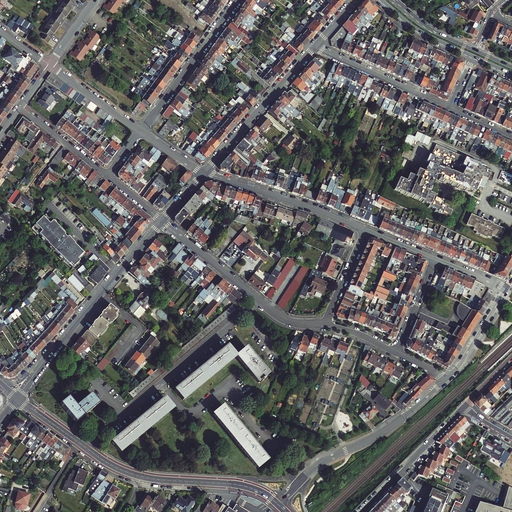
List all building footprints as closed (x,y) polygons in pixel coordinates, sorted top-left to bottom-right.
[(61,0),(57,6),(68,14),(70,10),(70,9),(71,8),(72,9),(75,6),(72,4),(66,0),(61,0)] [(111,0),(109,4),(107,2),(104,5),(116,13),(124,0),(125,0),(127,1),(127,0),(111,0)] [(220,12),(211,5),(208,3),(204,0),(202,0),(201,1),(206,5),(204,8),(216,17),(219,13),(220,12)] [(213,3),(211,5),(220,12),(224,7),(214,0),(209,0),(213,3)] [(249,0),(247,0),(244,4),(252,9),(256,4),(255,4),(249,0)] [(308,0),(302,0),(297,6),(301,9),(308,0)] [(331,16),(335,12),(322,1),(321,0),(320,0),(320,1),(322,2),(321,3),(322,5),(320,7),(331,16)] [(335,12),(339,7),(331,0),(327,0),(326,0),(322,0),(322,1),(335,12)] [(376,8),(368,0),(364,0),(359,7),(369,16),(376,8)] [(476,0),(467,0),(464,3),(470,9),(478,3),(476,1),(477,0),(476,0)] [(482,6),(486,12),(488,9),(487,7),(492,3),(489,0),(481,0),(485,4),(482,6)] [(197,20),(201,24),(204,25),(205,23),(210,26),(212,22),(194,8),(187,3),(185,5),(195,12),(194,13),(199,17),(197,20)] [(198,3),(194,8),(212,22),(216,17),(204,8),(199,4),(198,3)] [(312,7),(317,11),(318,13),(317,14),(322,18),(323,17),(327,20),(331,16),(320,7),(316,3),(312,7)] [(244,4),(241,9),(248,14),(253,18),(255,15),(251,11),(252,9),(244,4)] [(64,18),(68,14),(57,6),(51,15),(62,23),(64,20),(63,19),(64,17),(64,18)] [(258,6),(257,8),(259,10),(270,19),(272,16),(258,6)] [(355,11),(363,18),(365,16),(369,20),(370,21),(373,19),(369,16),(359,7),(355,11)] [(241,9),(237,14),(255,27),(257,25),(254,23),(255,22),(252,20),(247,16),(248,14),(241,9)] [(450,18),(447,25),(452,27),(457,16),(443,9),(442,13),(441,14),(450,18)] [(363,18),(355,11),(351,16),(358,22),(361,25),(363,27),(365,25),(362,24),(364,21),(367,23),(368,22),(363,18)] [(457,15),(458,15),(474,23),(476,25),(481,16),(473,13),(469,19),(458,12),(457,15)] [(302,49),(308,42),(301,36),(300,35),(297,38),(289,32),(290,30),(288,28),(290,26),(282,19),(275,13),(272,16),(270,19),(269,19),(288,36),(291,39),(302,49)] [(237,14),(234,18),(242,25),(243,26),(245,24),(248,27),(249,26),(250,27),(253,29),(255,27),(237,14)] [(45,23),(55,31),(58,27),(57,27),(58,25),(60,26),(62,23),(51,15),(45,23)] [(311,18),(314,21),(321,27),(325,23),(321,19),(318,17),(317,19),(313,15),(312,16),(311,18)] [(360,27),(357,24),(358,22),(351,16),(347,21),(357,30),(359,31),(360,30),(358,29),(360,27)] [(26,34),(32,26),(30,24),(19,17),(16,22),(23,27),(21,30),(26,34)] [(234,18),(230,23),(242,33),(246,36),(248,33),(245,31),(241,27),(242,25),(234,18)] [(305,20),(304,21),(313,29),(314,28),(318,31),(319,29),(321,27),(314,21),(312,23),(309,20),(307,18),(306,19),(305,18),(304,18),(303,20),(304,19),(305,20)] [(313,29),(304,21),(305,20),(304,19),(303,20),(301,22),(304,25),(302,27),(303,27),(313,37),(318,31),(314,28),(313,29)] [(2,23),(11,30),(15,24),(12,21),(10,25),(4,20),(2,23)] [(347,35),(350,36),(357,30),(347,21),(341,27),(347,33),(347,35)] [(53,34),(55,31),(45,23),(39,32),(43,35),(50,40),(52,37),(51,36),(52,34),(53,34)] [(182,28),(186,31),(199,41),(203,35),(197,30),(196,32),(190,27),(189,28),(182,23),(180,26),(182,28)] [(242,33),(230,23),(226,29),(238,38),(242,33)] [(463,32),(466,34),(475,38),(480,27),(476,25),(474,23),(471,29),(465,27),(463,32)] [(496,36),(497,34),(499,30),(501,31),(503,26),(496,23),(494,24),(489,35),(493,37),(494,36),(496,37),(496,36)] [(501,42),(503,37),(507,28),(503,26),(501,31),(499,35),(498,37),(497,40),(501,42)] [(313,37),(303,27),(301,29),(304,31),(303,33),(304,33),(301,36),(308,42),(313,37)] [(344,36),(347,33),(341,27),(338,30),(344,36)] [(81,61),(85,55),(90,48),(92,49),(102,36),(91,28),(89,32),(91,33),(86,40),(84,39),(82,42),(80,40),(77,44),(79,45),(74,52),(72,50),(70,54),(81,61)] [(511,30),(507,28),(503,37),(508,39),(511,30)] [(226,29),(222,34),(234,43),(237,45),(239,42),(241,40),(238,38),(226,29)] [(178,33),(179,34),(195,45),(199,41),(186,31),(185,33),(180,30),(178,33)] [(344,36),(338,30),(336,33),(342,39),(344,36)] [(336,33),(333,36),(336,40),(335,41),(338,43),(342,39),(336,33)] [(179,41),(180,42),(191,50),(195,45),(179,34),(177,36),(182,39),(180,41),(180,40),(179,41)] [(222,34),(218,39),(229,47),(230,48),(232,45),(234,43),(222,34)] [(47,44),(50,40),(43,35),(40,39),(47,44)] [(487,40),(495,43),(497,40),(498,37),(496,36),(496,37),(494,36),(493,37),(489,35),(487,40)] [(345,53),(351,56),(355,46),(357,41),(358,40),(355,38),(353,44),(350,43),(349,44),(345,53)] [(188,56),(176,48),(172,44),(165,39),(163,42),(169,47),(168,49),(184,61),(188,56)] [(229,47),(218,39),(215,44),(224,51),(225,52),(226,53),(230,48),(229,47)] [(302,49),(291,39),(289,41),(286,39),(284,41),(285,42),(289,45),(285,50),(294,58),(302,49)] [(339,50),(345,53),(349,44),(348,44),(349,41),(347,40),(345,39),(342,45),(339,50)] [(413,51),(417,41),(413,39),(411,44),(409,49),(413,51)] [(416,57),(417,53),(422,43),(417,41),(413,51),(412,54),(415,56),(413,59),(414,60),(416,57)] [(180,42),(176,48),(188,56),(191,50),(180,42)] [(370,44),(368,47),(362,61),(368,63),(373,51),(370,49),(372,45),(372,44),(372,43),(371,42),(370,44)] [(234,43),(232,45),(241,51),(243,49),(242,49),(237,45),(234,43)] [(355,46),(351,56),(356,58),(360,49),(363,45),(363,44),(361,43),(361,44),(359,43),(357,47),(355,46)] [(422,55),(426,46),(422,43),(417,53),(422,55)] [(215,44),(211,49),(220,56),(224,51),(215,44)] [(362,50),(360,49),(356,58),(362,61),(368,47),(365,46),(362,50)] [(431,48),(426,46),(422,55),(427,57),(431,48)] [(431,59),(436,50),(431,48),(427,57),(431,59)] [(168,49),(164,54),(180,66),(184,61),(168,49)] [(211,49),(207,54),(218,62),(219,63),(220,60),(221,61),(222,61),(228,66),(230,64),(222,58),(220,56),(211,49)] [(277,51),(278,52),(290,63),(294,58),(285,50),(282,52),(279,49),(277,51)] [(374,49),(373,51),(368,63),(373,66),(377,57),(375,56),(377,52),(376,51),(376,50),(374,49)] [(24,70),(31,60),(27,56),(25,59),(22,57),(20,58),(18,57),(15,51),(13,50),(11,50),(9,54),(9,56),(6,60),(17,68),(18,66),(20,67),(17,70),(21,72),(23,69),(24,70)] [(434,65),(440,52),(436,50),(431,59),(430,61),(430,63),(434,65)] [(240,52),(238,55),(244,60),(247,58),(240,52)] [(280,59),(278,61),(286,68),(288,65),(290,63),(278,52),(276,55),(280,59)] [(380,52),(377,57),(373,66),(379,69),(385,55),(380,52)] [(439,67),(445,54),(440,52),(434,65),(439,67)] [(164,54),(161,59),(176,71),(178,68),(180,66),(164,54)] [(205,57),(204,59),(214,67),(218,62),(207,54),(205,57)] [(386,54),(385,55),(379,69),(385,71),(389,62),(386,61),(389,55),(386,54)] [(444,69),(445,66),(445,65),(447,61),(450,56),(445,54),(439,67),(444,69)] [(391,74),(396,61),(393,59),(395,56),(392,55),(392,56),(389,62),(385,71),(387,72),(391,74)] [(448,62),(452,63),(462,68),(463,64),(463,62),(450,56),(447,61),(448,62)] [(247,86),(250,89),(260,97),(269,86),(258,76),(236,57),(231,63),(235,67),(236,65),(250,78),(251,76),(254,79),(247,86)] [(268,60),(271,63),(282,72),(286,68),(278,61),(277,59),(274,62),(269,57),(267,59),(268,60)] [(161,59),(157,64),(173,76),(176,71),(161,59)] [(204,59),(200,64),(207,70),(213,74),(214,73),(212,72),(214,69),(216,70),(216,69),(214,67),(204,59)] [(313,59),(305,69),(316,79),(319,76),(315,72),(321,66),(313,59)] [(397,59),(396,61),(391,74),(396,76),(403,62),(397,59)] [(21,72),(19,74),(27,80),(36,67),(34,66),(36,63),(31,60),(24,70),(23,69),(21,72)] [(407,63),(403,62),(396,76),(402,79),(408,65),(409,63),(408,62),(407,63)] [(268,72),(266,75),(274,82),(278,77),(268,68),(267,67),(262,63),(260,65),(264,68),(263,69),(268,72)] [(270,66),(268,68),(278,77),(282,72),(271,63),(269,64),(269,65),(270,66)] [(462,68),(452,63),(450,68),(460,72),(462,68)] [(156,64),(153,69),(169,81),(173,76),(157,64),(156,64)] [(200,64),(192,74),(201,80),(205,83),(208,79),(203,76),(207,70),(200,64)] [(328,81),(330,82),(337,66),(333,64),(324,85),(326,87),(327,86),(326,86),(328,81)] [(402,79),(408,82),(412,74),(412,73),(414,69),(415,66),(413,65),(412,67),(413,67),(412,70),(409,68),(410,66),(408,65),(402,79)] [(337,66),(330,82),(336,85),(343,69),(337,66)] [(446,71),(448,72),(458,77),(460,72),(450,68),(445,66),(444,69),(443,70),(445,71),(446,71)] [(261,74),(258,76),(269,86),(274,82),(266,75),(261,71),(258,68),(257,70),(261,74)] [(153,69),(149,74),(165,86),(169,81),(153,69)] [(305,69),(301,73),(311,83),(314,79),(316,80),(317,79),(316,79),(305,69)] [(343,69),(336,85),(335,87),(337,88),(338,87),(339,88),(341,83),(343,84),(349,71),(343,69)] [(426,79),(429,72),(426,70),(425,72),(423,78),(419,86),(419,87),(424,89),(428,80),(426,79)] [(349,71),(343,84),(341,88),(347,90),(354,74),(349,71)] [(487,85),(491,75),(482,71),(474,89),(478,91),(483,93),(486,88),(487,85)] [(446,77),(456,81),(458,77),(448,72),(446,77)] [(16,78),(19,80),(27,86),(30,82),(27,80),(19,74),(18,73),(15,77),(16,78)] [(46,80),(49,83),(54,76),(51,73),(46,80)] [(301,73),(297,78),(304,84),(305,82),(311,87),(313,84),(311,83),(301,73)] [(149,74),(145,79),(161,91),(165,86),(149,74)] [(192,74),(186,83),(194,89),(201,80),(192,74)] [(354,74),(347,90),(346,92),(352,94),(354,90),(355,88),(356,85),(360,76),(354,74)] [(408,82),(414,84),(417,76),(412,74),(408,82)] [(496,78),(491,75),(487,85),(492,87),(496,78)] [(54,76),(49,83),(53,85),(58,78),(54,76)] [(355,104),(358,97),(366,79),(360,76),(356,85),(358,86),(357,90),(358,90),(357,92),(357,91),(352,102),(355,104)] [(434,83),(437,79),(436,78),(436,77),(435,77),(434,78),(432,77),(430,81),(428,80),(424,89),(429,91),(433,85),(434,83)] [(446,77),(444,82),(454,86),(456,81),(446,77)] [(304,84),(297,78),(291,84),(300,92),(306,86),(304,84)] [(496,89),(501,80),(496,78),(492,87),(490,91),(491,92),(492,91),(495,92),(496,89)] [(141,84),(142,85),(158,96),(161,91),(145,79),(141,84)] [(366,79),(358,97),(360,98),(361,97),(361,98),(363,94),(363,93),(366,94),(371,81),(366,79)] [(19,80),(16,84),(24,91),(27,86),(19,80)] [(60,80),(55,87),(59,90),(64,83),(60,80)] [(505,82),(501,80),(496,89),(501,91),(505,82)] [(371,91),(373,93),(377,84),(371,81),(366,94),(364,99),(367,100),(371,91)] [(13,82),(10,86),(22,94),(23,92),(24,91),(16,84),(13,82)] [(444,82),(442,87),(451,91),(454,86),(444,82)] [(510,84),(505,82),(501,91),(499,96),(503,98),(504,96),(510,84)] [(64,83),(59,90),(62,92),(67,85),(64,83)] [(22,94),(10,86),(7,84),(4,88),(18,99),(22,94)] [(376,93),(379,95),(383,87),(377,84),(373,93),(371,97),(373,98),(374,96),(376,93)] [(67,85),(62,92),(65,94),(70,88),(67,85)] [(141,92),(154,101),(158,96),(142,85),(139,90),(141,92)] [(435,92),(436,91),(435,90),(437,87),(435,86),(433,85),(429,91),(428,93),(437,97),(439,94),(435,92)] [(383,87),(379,95),(378,97),(376,101),(379,103),(381,98),(384,99),(389,89),(383,87)] [(451,91),(442,87),(440,92),(449,96),(451,91)] [(4,88),(0,93),(15,103),(18,99),(4,88)] [(70,88),(65,94),(68,96),(73,90),(70,88)] [(183,88),(180,92),(191,100),(194,96),(183,88)] [(38,102),(47,109),(49,106),(52,108),(57,101),(50,96),(53,93),(47,89),(45,92),(46,93),(40,100),(38,102)] [(245,93),(246,94),(255,102),(260,97),(250,89),(247,92),(246,91),(245,93)] [(389,89),(384,99),(382,103),(386,105),(384,109),(386,110),(390,101),(394,92),(389,89)] [(68,96),(71,99),(76,92),(73,90),(68,96)] [(280,97),(289,104),(295,98),(297,95),(291,90),(286,95),(284,93),(280,97)] [(449,96),(440,92),(439,92),(436,91),(435,92),(439,94),(437,97),(445,101),(448,100),(449,96)] [(478,91),(476,94),(480,96),(478,100),(476,99),(473,106),(471,105),(468,111),(476,114),(478,109),(479,106),(481,101),(483,97),(485,94),(483,93),(478,91)] [(76,92),(71,99),(75,101),(80,94),(76,92)] [(138,97),(143,100),(151,106),(154,101),(141,92),(138,97)] [(180,92),(177,95),(189,104),(191,100),(180,92)] [(394,92),(390,101),(396,103),(400,94),(394,92)] [(0,93),(0,98),(12,108),(15,103),(0,93)] [(80,94),(75,101),(80,105),(81,103),(85,98),(80,94)] [(241,97),(244,101),(251,107),(254,104),(255,102),(246,94),(244,96),(243,95),(242,95),(241,97)] [(400,94),(396,103),(395,106),(398,107),(395,114),(398,115),(399,113),(403,104),(406,97),(400,94)] [(485,94),(483,97),(489,100),(487,103),(481,101),(479,106),(482,107),(481,110),(478,109),(476,114),(483,117),(489,105),(491,100),(492,97),(485,94)] [(177,95),(173,100),(191,113),(191,112),(194,108),(191,106),(189,109),(186,107),(189,104),(177,95)] [(317,96),(309,105),(315,111),(319,107),(322,101),(317,96)] [(284,108),(286,106),(290,110),(298,117),(300,114),(299,114),(296,111),(291,106),(289,104),(280,97),(276,102),(284,108)] [(0,104),(9,112),(12,108),(0,98),(0,104)] [(191,113),(173,100),(169,106),(176,111),(187,119),(191,113)] [(471,105),(473,102),(469,100),(464,109),(468,111),(471,105)] [(231,102),(229,104),(243,116),(251,107),(244,101),(240,106),(237,104),(236,106),(231,102)] [(490,120),(490,121),(495,123),(501,110),(505,103),(499,101),(498,104),(495,108),(490,120)] [(140,102),(135,108),(141,112),(146,106),(141,103),(140,102)] [(282,110),(284,108),(276,102),(272,106),(283,116),(286,119),(288,116),(286,114),(282,110)] [(419,120),(427,104),(422,102),(421,104),(417,111),(413,117),(415,118),(417,114),(419,115),(417,119),(419,120)] [(0,104),(0,111),(6,116),(9,112),(0,104)] [(234,113),(232,115),(239,121),(243,116),(229,104),(227,106),(234,113)] [(406,105),(403,104),(399,113),(398,115),(397,118),(408,123),(414,110),(415,108),(406,105)] [(422,118),(424,119),(431,106),(427,104),(419,120),(418,122),(420,123),(422,118)] [(490,120),(495,108),(489,105),(483,117),(490,120)] [(169,106),(162,116),(169,120),(176,111),(169,106)] [(283,116),(272,106),(268,111),(279,121),(283,116)] [(429,121),(435,108),(431,106),(424,119),(429,121)] [(141,112),(135,108),(131,114),(137,118),(138,117),(141,112)] [(222,114),(228,120),(235,126),(239,121),(232,115),(225,108),(223,110),(225,111),(222,114)] [(439,110),(435,108),(429,121),(430,122),(431,121),(434,122),(439,110)] [(377,114),(367,109),(365,114),(375,119),(377,114)] [(67,110),(55,126),(57,128),(60,130),(69,119),(73,114),(67,110)] [(436,132),(445,112),(439,110),(434,122),(432,126),(434,126),(434,128),(435,128),(434,131),(436,132)] [(442,127),(444,128),(450,115),(445,112),(436,132),(438,133),(439,130),(440,130),(442,127)] [(511,115),(507,113),(506,117),(501,126),(506,128),(511,119),(511,116),(511,115)] [(500,114),(496,124),(500,125),(501,126),(506,117),(500,114)] [(218,115),(216,117),(231,130),(235,126),(228,120),(226,121),(218,115)] [(448,130),(454,117),(450,115),(444,128),(448,130)] [(221,127),(220,129),(227,135),(231,130),(216,117),(215,116),(213,118),(215,120),(215,121),(217,123),(221,127)] [(270,122),(263,116),(255,126),(262,132),(270,122)] [(20,132),(24,126),(30,130),(29,133),(27,137),(32,140),(40,129),(33,125),(34,123),(31,121),(30,123),(23,117),(14,128),(20,132)] [(450,129),(453,131),(458,119),(454,117),(448,130),(445,136),(445,137),(447,138),(450,131),(450,129)] [(71,126),(65,134),(69,138),(76,129),(74,128),(75,126),(75,125),(79,119),(78,118),(77,118),(74,122),(73,124),(71,126)] [(69,119),(60,130),(65,134),(71,126),(69,124),(71,122),(73,124),(74,122),(69,119)] [(295,126),(289,121),(287,119),(286,121),(293,127),(295,126)] [(456,135),(463,121),(458,119),(453,131),(452,133),(456,135)] [(467,123),(463,121),(456,135),(456,136),(460,138),(467,123)] [(76,129),(69,138),(74,142),(84,129),(86,127),(87,125),(86,124),(85,123),(82,127),(79,125),(76,129)] [(471,125),(467,123),(460,138),(458,143),(459,144),(463,137),(465,138),(471,125)] [(469,140),(476,127),(471,125),(465,138),(468,139),(469,140)] [(211,126),(209,128),(222,140),(227,135),(220,129),(218,131),(212,126),(211,126)] [(473,140),(474,140),(480,128),(476,127),(469,140),(468,144),(470,145),(473,140)] [(213,136),(211,138),(218,145),(220,143),(222,140),(209,128),(207,130),(208,131),(213,136)] [(478,144),(484,130),(480,128),(474,140),(474,142),(478,144)] [(85,137),(87,135),(89,133),(84,129),(74,142),(78,145),(85,137)] [(251,130),(246,135),(258,145),(261,148),(264,150),(266,148),(259,142),(261,140),(251,130)] [(489,132),(484,130),(478,144),(482,146),(489,132)] [(209,141),(207,143),(214,150),(218,145),(211,138),(206,134),(203,131),(200,133),(209,141)] [(12,138),(14,140),(16,136),(10,132),(7,135),(12,138)] [(41,132),(33,143),(31,142),(26,149),(33,154),(42,141),(55,150),(58,144),(52,140),(52,138),(50,136),(49,137),(41,132)] [(193,132),(189,137),(194,140),(196,138),(198,136),(193,132)] [(489,132),(482,146),(484,147),(486,148),(493,134),(489,132)] [(78,145),(83,149),(90,141),(91,139),(92,137),(94,136),(92,134),(88,139),(85,137),(78,145)] [(291,136),(287,140),(286,140),(283,144),(290,151),(301,140),(294,134),(292,137),(291,136)] [(497,136),(493,134),(486,148),(489,150),(491,150),(497,136)] [(258,145),(246,135),(243,139),(253,148),(255,149),(258,145)] [(200,146),(203,148),(210,154),(214,150),(207,143),(198,136),(196,138),(202,142),(205,145),(204,147),(200,144),(199,145),(200,146)] [(495,152),(502,138),(497,136),(491,150),(487,160),(490,161),(491,158),(490,157),(492,151),(495,152)] [(83,149),(87,152),(97,141),(92,137),(91,139),(93,140),(91,142),(90,141),(83,149)] [(12,138),(6,147),(15,154),(19,149),(18,149),(21,145),(14,140),(12,138)] [(495,152),(499,154),(506,140),(502,138),(495,152)] [(96,160),(107,147),(108,146),(111,142),(106,139),(104,141),(102,143),(92,156),(96,160)] [(249,152),(253,148),(243,139),(241,142),(235,149),(247,159),(249,156),(248,155),(250,153),(249,152)] [(87,152),(92,156),(102,143),(98,140),(97,141),(87,152)] [(504,156),(510,142),(506,140),(499,154),(504,156)] [(111,142),(108,146),(116,153),(120,147),(113,141),(111,142)] [(508,158),(510,155),(510,154),(511,150),(511,143),(510,142),(504,156),(502,159),(504,160),(505,157),(508,158)] [(185,143),(180,149),(186,152),(187,150),(190,146),(185,143)] [(479,184),(476,183),(479,176),(482,178),(488,180),(491,173),(479,167),(480,164),(437,145),(432,157),(429,155),(422,172),(418,170),(415,177),(409,174),(406,181),(400,178),(395,189),(423,201),(422,202),(429,205),(429,207),(435,210),(435,211),(448,219),(452,211),(448,208),(449,206),(445,204),(446,201),(443,199),(442,200),(435,197),(437,195),(430,191),(436,178),(434,177),(435,175),(437,176),(437,175),(440,176),(439,179),(447,183),(447,182),(461,189),(461,188),(468,191),(468,189),(475,192),(479,184)] [(203,162),(206,159),(199,153),(192,147),(190,146),(187,150),(186,152),(200,162),(203,162)] [(6,147),(0,154),(12,162),(14,158),(13,157),(15,154),(6,147)] [(107,147),(96,160),(104,166),(107,165),(114,156),(107,150),(108,148),(107,147)] [(139,147),(133,156),(146,165),(153,157),(157,151),(153,148),(148,153),(139,147)] [(203,148),(199,153),(206,159),(210,154),(203,148)] [(244,178),(256,181),(260,169),(254,166),(254,165),(247,159),(235,149),(231,153),(247,168),(244,178)] [(408,159),(410,155),(411,152),(404,149),(401,155),(408,159)] [(157,160),(161,154),(157,151),(153,157),(157,160)] [(69,165),(75,157),(69,152),(66,156),(64,159),(63,160),(69,165)] [(233,163),(235,165),(236,163),(243,169),(241,177),(244,178),(247,168),(231,153),(226,158),(233,163)] [(0,154),(0,164),(7,169),(8,170),(14,163),(12,162),(0,154)] [(251,154),(249,156),(247,159),(254,165),(255,163),(256,159),(251,154)] [(141,169),(141,168),(143,169),(146,165),(133,156),(132,155),(129,159),(137,165),(139,166),(140,167),(140,168),(141,169)] [(75,169),(81,162),(75,157),(69,165),(75,169)] [(161,166),(168,171),(170,169),(173,171),(178,165),(167,157),(161,166)] [(220,170),(228,172),(230,168),(229,168),(233,163),(226,158),(219,167),(220,170)] [(132,167),(133,168),(134,169),(135,167),(137,165),(129,159),(126,163),(129,165),(132,167)] [(50,167),(55,170),(57,168),(52,161),(49,166),(50,167)] [(85,165),(81,162),(75,169),(74,170),(78,173),(85,165)] [(118,177),(122,180),(128,173),(125,171),(129,165),(126,163),(122,168),(118,174),(118,177)] [(89,169),(85,165),(78,173),(80,175),(81,176),(83,177),(89,169)] [(55,170),(50,167),(41,178),(40,177),(38,180),(39,181),(36,185),(41,189),(48,179),(54,183),(58,178),(57,178),(59,174),(55,170)] [(180,167),(176,173),(183,177),(179,181),(182,184),(179,186),(181,188),(190,177),(190,173),(180,167)] [(273,187),(278,174),(279,169),(276,168),(274,174),(266,172),(264,176),(262,184),(273,187)] [(86,180),(93,172),(89,169),(83,177),(86,180)] [(256,181),(262,184),(264,176),(266,172),(266,171),(260,169),(256,181)] [(284,191),(288,180),(282,178),(283,174),(281,173),(282,170),(279,169),(278,174),(273,187),(284,191)] [(91,182),(95,186),(96,185),(101,178),(93,172),(86,180),(84,183),(87,186),(91,182)] [(122,180),(126,184),(132,175),(130,174),(129,173),(128,173),(122,180)] [(126,184),(130,187),(136,179),(138,176),(134,173),(132,175),(126,184)] [(289,176),(288,180),(284,191),(289,193),(291,193),(296,178),(297,176),(290,173),(289,176)] [(156,190),(158,187),(159,187),(163,191),(164,190),(165,188),(169,183),(159,175),(155,180),(142,197),(147,202),(156,190)] [(326,206),(338,211),(342,200),(337,198),(336,199),(334,198),(336,193),(334,193),(336,189),(341,178),(338,177),(333,190),(330,196),(326,206)] [(108,184),(101,178),(96,185),(102,190),(108,184)] [(297,195),(300,185),(298,184),(299,181),(298,180),(298,179),(296,178),(291,193),(297,195)] [(138,194),(144,186),(136,179),(130,187),(138,194)] [(218,197),(222,198),(225,187),(209,182),(205,182),(198,190),(205,197),(208,199),(212,195),(217,199),(218,197)] [(303,198),(305,190),(308,184),(301,182),(300,185),(297,195),(303,198)] [(108,184),(102,190),(104,192),(99,199),(102,202),(103,203),(115,189),(108,184)] [(226,197),(228,198),(231,189),(225,187),(222,198),(221,200),(221,201),(224,202),(226,197)] [(327,187),(326,192),(321,204),(326,206),(330,196),(328,195),(331,189),(330,188),(327,187)] [(115,189),(103,203),(107,207),(110,203),(119,193),(115,189)] [(228,211),(230,212),(237,191),(231,189),(228,198),(228,199),(230,200),(229,205),(230,205),(229,207),(229,208),(228,211)] [(321,204),(326,192),(320,189),(318,194),(315,202),(321,204)] [(34,204),(30,201),(31,199),(28,197),(27,199),(16,190),(7,201),(16,208),(21,202),(26,206),(23,209),(28,212),(34,204)] [(194,195),(201,202),(205,197),(198,190),(194,195)] [(352,209),(353,207),(355,202),(356,200),(353,199),(354,198),(352,197),(354,193),(347,190),(341,204),(352,209)] [(238,206),(239,205),(243,193),(237,191),(230,212),(236,214),(237,211),(233,210),(233,211),(232,211),(234,205),(238,206)] [(119,193),(110,203),(114,207),(123,196),(119,193)] [(243,193),(239,205),(241,206),(240,210),(241,210),(239,215),(241,216),(243,210),(244,208),(248,195),(243,193)] [(355,218),(361,220),(370,200),(370,198),(366,197),(367,194),(366,193),(363,200),(355,218)] [(162,197),(160,195),(152,205),(158,210),(161,210),(172,198),(168,194),(164,199),(162,197)] [(188,215),(189,216),(202,202),(201,202),(194,195),(182,209),(188,215)] [(248,195),(244,208),(248,209),(248,210),(250,211),(251,207),(255,197),(248,195)] [(123,196),(114,207),(118,210),(127,199),(123,196)] [(252,215),(255,216),(260,203),(261,199),(255,197),(251,207),(255,208),(252,215)] [(376,203),(376,204),(392,210),(392,209),(394,204),(378,198),(376,203)] [(127,199),(118,210),(115,213),(119,217),(122,214),(131,203),(127,199)] [(352,209),(350,215),(355,218),(363,200),(359,199),(358,203),(355,208),(353,207),(352,209)] [(370,200),(361,220),(367,223),(376,202),(374,202),(370,200)] [(122,214),(126,217),(135,206),(131,203),(122,214)] [(261,219),(263,214),(266,205),(260,203),(255,216),(255,217),(261,219)] [(274,218),(275,216),(277,209),(266,205),(263,214),(274,218)] [(131,220),(134,216),(139,210),(135,206),(126,217),(123,220),(127,224),(131,220)] [(216,206),(215,208),(211,213),(212,215),(220,209),(216,206)] [(124,241),(121,244),(127,250),(132,244),(124,237),(122,234),(116,228),(109,221),(103,216),(96,208),(92,212),(114,234),(115,233),(119,237),(124,241)] [(277,209),(275,216),(290,222),(289,225),(291,226),(293,223),(293,222),(295,214),(278,208),(277,209)] [(174,222),(179,226),(188,215),(182,209),(174,218),(174,222)] [(150,219),(139,210),(134,216),(135,217),(137,215),(143,220),(142,222),(147,226),(151,222),(150,219)] [(295,214),(293,222),(302,225),(303,223),(308,215),(300,212),(300,213),(296,212),(295,214)] [(375,227),(384,230),(389,218),(387,217),(377,212),(374,219),(377,220),(375,227)] [(3,214),(0,216),(0,218),(7,226),(11,222),(10,221),(10,220),(7,217),(7,218),(3,214)] [(45,215),(33,226),(37,230),(36,231),(69,265),(71,264),(74,267),(80,261),(78,259),(83,253),(74,243),(73,244),(64,235),(65,234),(49,218),(48,219),(45,215)] [(238,215),(234,220),(246,224),(247,222),(249,218),(241,216),(239,215),(238,215)] [(490,223),(487,221),(486,222),(470,215),(466,225),(474,228),(473,231),(476,232),(475,234),(486,239),(487,237),(490,239),(492,236),(499,240),(504,229),(490,223)] [(137,222),(136,224),(144,230),(147,226),(142,222),(137,217),(135,217),(134,216),(131,220),(132,221),(134,219),(137,222)] [(132,244),(140,235),(132,228),(129,225),(127,224),(123,220),(119,217),(115,222),(121,228),(122,227),(128,232),(124,237),(132,244)] [(266,224),(254,220),(249,218),(247,222),(267,228),(270,225),(269,225),(266,224)] [(389,218),(384,230),(389,233),(394,220),(392,219),(389,218)] [(192,236),(201,225),(203,223),(197,219),(187,232),(192,236)] [(320,219),(315,231),(348,244),(353,233),(320,219)] [(398,221),(394,220),(389,233),(394,235),(400,221),(399,220),(398,221)] [(197,241),(206,230),(212,222),(210,221),(210,222),(209,221),(204,227),(201,225),(192,236),(197,241)] [(400,221),(394,235),(399,237),(404,225),(405,224),(401,222),(401,221),(400,221)] [(407,227),(404,225),(399,237),(404,239),(410,225),(411,222),(410,221),(407,227)] [(297,233),(305,237),(311,227),(303,223),(302,225),(297,233)] [(144,230),(136,224),(132,228),(140,235),(144,230)] [(404,239),(409,241),(414,231),(415,227),(410,225),(404,239)] [(282,237),(285,234),(273,226),(271,230),(282,237)] [(228,227),(221,235),(226,239),(229,237),(232,239),(236,234),(228,227)] [(420,230),(419,233),(415,243),(420,245),(424,235),(427,230),(423,229),(422,231),(420,230)] [(109,240),(113,244),(115,242),(103,230),(101,232),(103,234),(109,240)] [(211,234),(209,232),(206,230),(197,241),(203,245),(211,234)] [(414,231),(409,241),(415,243),(419,233),(414,231)] [(285,234),(282,237),(291,242),(293,239),(285,234)] [(425,248),(430,238),(427,237),(424,235),(420,245),(425,248)] [(239,236),(234,241),(241,247),(242,246),(245,248),(244,249),(242,252),(245,254),(253,245),(254,244),(248,239),(246,241),(239,236)] [(435,240),(430,238),(425,248),(431,250),(435,240)] [(348,287),(359,291),(377,249),(383,251),(385,245),(372,239),(368,240),(365,247),(363,253),(360,259),(358,265),(355,271),(352,277),(350,283),(348,287)] [(161,245),(156,240),(148,249),(156,256),(159,259),(163,262),(167,257),(162,253),(165,249),(161,245)] [(335,244),(337,245),(332,255),(340,258),(344,248),(341,247),(342,243),(336,240),(335,244)] [(436,240),(435,240),(431,250),(436,252),(440,242),(436,240)] [(447,240),(445,244),(441,254),(446,256),(450,246),(452,243),(447,240)] [(222,245),(217,241),(209,250),(215,255),(219,251),(216,248),(217,247),(219,248),(222,245)] [(99,245),(101,248),(116,263),(119,260),(108,248),(102,242),(100,244),(99,245)] [(113,244),(123,255),(127,250),(121,244),(120,243),(118,245),(116,243),(115,242),(113,244)] [(441,254),(445,244),(440,242),(436,252),(441,254)] [(450,246),(446,256),(451,258),(456,248),(457,245),(457,244),(452,242),(452,243),(450,246)] [(119,260),(123,255),(113,244),(110,247),(108,248),(119,260)] [(178,244),(167,257),(163,262),(168,266),(171,262),(174,259),(181,250),(183,248),(178,244)] [(23,250),(28,256),(33,251),(28,245),(23,250)] [(254,262),(258,258),(264,262),(269,255),(265,252),(264,254),(253,245),(245,254),(245,255),(245,256),(246,257),(247,258),(249,258),(254,262)] [(385,245),(383,251),(381,256),(387,258),(391,247),(385,245)] [(451,258),(457,260),(462,247),(457,245),(456,248),(451,258)] [(462,262),(467,249),(462,247),(457,260),(462,262)] [(155,261),(155,260),(154,259),(155,258),(156,256),(148,249),(146,252),(149,255),(147,257),(145,255),(142,259),(150,266),(154,261),(155,261)] [(393,266),(400,251),(395,249),(389,263),(392,264),(392,266),(393,266)] [(462,262),(467,265),(473,252),(467,249),(462,262)] [(181,250),(174,259),(181,265),(189,256),(181,250)] [(405,253),(400,251),(393,266),(395,267),(395,265),(399,267),(402,258),(405,253)] [(475,252),(473,252),(467,265),(472,267),(478,254),(477,253),(477,252),(475,251),(475,252)] [(481,255),(478,254),(472,267),(478,269),(481,260),(484,254),(482,253),(481,255)] [(495,259),(501,262),(506,264),(511,267),(511,265),(511,260),(509,259),(497,253),(494,258),(495,259)] [(481,260),(478,269),(483,271),(486,264),(487,261),(489,256),(485,254),(483,261),(481,260)] [(96,263),(99,260),(94,255),(89,259),(94,264),(96,263)] [(398,269),(405,272),(407,267),(410,268),(412,265),(413,262),(415,257),(411,255),(409,261),(402,258),(399,267),(398,269)] [(191,259),(189,256),(181,265),(172,276),(175,279),(180,273),(180,272),(182,269),(186,272),(197,259),(193,256),(191,259)] [(322,268),(320,272),(323,273),(332,277),(335,270),(333,270),(337,262),(324,256),(320,267),(322,268)] [(150,266),(152,268),(158,260),(155,258),(154,259),(155,260),(155,261),(154,261),(150,266)] [(418,258),(416,263),(419,265),(417,269),(417,271),(422,273),(426,264),(425,261),(418,258)] [(99,260),(96,263),(99,266),(106,273),(110,269),(100,259),(99,260)] [(151,273),(149,272),(147,272),(146,271),(149,267),(151,269),(153,271),(154,270),(152,268),(150,266),(142,259),(139,263),(141,265),(139,267),(137,265),(134,268),(141,274),(143,276),(146,273),(149,276),(151,273)] [(197,259),(186,272),(180,279),(185,283),(190,276),(195,280),(206,267),(199,261),(197,259)] [(495,259),(492,264),(498,267),(501,262),(495,259)] [(501,262),(498,267),(508,272),(511,267),(506,264),(501,262)] [(409,274),(420,278),(422,273),(417,271),(413,269),(414,267),(412,265),(410,268),(407,267),(405,272),(409,274)] [(83,276),(88,271),(83,266),(78,271),(83,276)] [(99,266),(91,277),(98,283),(106,273),(99,266)] [(133,267),(129,272),(137,279),(141,274),(134,268),(133,267)] [(206,267),(195,280),(189,288),(191,290),(197,283),(200,279),(203,281),(204,280),(211,271),(206,267)] [(508,272),(498,267),(493,275),(502,279),(505,278),(508,272)] [(275,281),(276,278),(278,275),(280,273),(273,269),(267,279),(265,282),(271,286),(273,283),(275,281)] [(308,277),(313,279),(307,292),(312,294),(314,290),(322,293),(327,283),(319,279),(323,273),(320,272),(312,269),(308,277)] [(439,294),(449,271),(444,269),(436,288),(434,287),(433,289),(435,290),(435,292),(439,294)] [(211,271),(204,280),(208,283),(216,275),(211,271)] [(395,275),(384,271),(373,296),(374,297),(380,299),(385,301),(385,300),(389,291),(381,288),(385,278),(393,281),(394,280),(395,275)] [(448,282),(450,283),(454,273),(449,271),(439,294),(442,295),(444,296),(448,287),(446,286),(448,282)] [(51,280),(57,285),(61,281),(54,275),(53,273),(49,277),(50,279),(51,280)] [(265,282),(267,279),(258,273),(256,276),(254,274),(248,282),(259,291),(265,282)] [(454,273),(450,283),(452,283),(450,287),(453,289),(459,275),(454,273)] [(72,274),(67,279),(79,292),(84,287),(72,274)] [(420,278),(409,274),(407,279),(418,283),(420,278)] [(464,277),(459,275),(453,289),(456,290),(458,286),(460,287),(464,277)] [(468,279),(464,277),(460,287),(461,287),(460,291),(463,293),(468,279)] [(418,283),(407,279),(405,278),(403,283),(405,284),(416,289),(418,283)] [(38,289),(41,285),(44,281),(42,279),(35,286),(37,288),(36,289),(37,289),(38,289)] [(468,279),(463,293),(462,295),(465,297),(467,294),(470,291),(474,281),(468,279)] [(216,295),(220,290),(226,283),(221,280),(217,284),(212,292),(214,293),(212,296),(214,298),(216,295)] [(61,281),(57,285),(61,290),(74,303),(78,299),(67,288),(64,285),(61,281)] [(481,284),(474,281),(470,291),(467,294),(471,296),(475,299),(481,284)] [(226,283),(220,290),(222,292),(218,297),(221,299),(217,303),(215,301),(202,316),(206,319),(206,320),(207,320),(224,301),(233,289),(226,283)] [(405,284),(402,289),(414,294),(416,289),(405,284)] [(478,301),(484,287),(484,285),(481,284),(475,299),(478,301)] [(348,287),(340,305),(350,308),(353,300),(354,295),(361,298),(362,297),(364,293),(359,291),(348,287)] [(138,299),(128,310),(133,314),(139,319),(145,311),(143,309),(149,302),(151,303),(156,296),(148,288),(145,291),(142,294),(141,293),(141,292),(136,298),(137,299),(137,298),(138,299)] [(271,288),(266,296),(269,299),(275,291),(271,288)] [(198,296),(204,301),(208,295),(209,294),(204,289),(202,291),(198,296)] [(235,299),(233,302),(234,303),(242,297),(233,289),(224,301),(225,302),(228,299),(229,299),(230,300),(233,297),(235,299)] [(414,294),(402,289),(401,289),(399,294),(411,299),(414,294)] [(61,290),(57,294),(65,303),(66,303),(68,305),(73,310),(77,306),(74,303),(61,290)] [(399,299),(409,303),(411,299),(399,294),(396,293),(394,297),(399,299)] [(218,297),(216,295),(214,298),(213,299),(212,300),(215,301),(217,303),(221,299),(218,297)] [(166,298),(163,302),(170,308),(173,304),(166,298)] [(487,306),(481,302),(478,301),(478,302),(470,298),(469,299),(472,301),(471,303),(484,311),(487,306)] [(399,299),(396,305),(407,309),(409,303),(399,299)] [(357,307),(357,306),(354,305),(355,303),(354,302),(355,301),(353,300),(350,308),(347,321),(352,322),(357,307)] [(59,304),(71,316),(74,312),(73,310),(68,305),(65,308),(63,306),(60,302),(59,304)] [(199,307),(193,302),(189,307),(194,312),(199,307)] [(352,322),(357,324),(360,313),(359,313),(361,305),(360,305),(361,303),(359,302),(357,306),(357,307),(352,322)] [(481,316),(472,310),(468,308),(460,303),(457,308),(456,311),(457,314),(460,319),(465,322),(460,329),(457,327),(455,329),(458,331),(468,337),(481,316)] [(484,311),(471,303),(468,308),(472,310),(481,316),(484,311)] [(58,311),(67,320),(71,316),(59,304),(55,308),(58,311)] [(103,311),(102,310),(100,313),(100,314),(98,316),(107,323),(108,324),(109,322),(110,323),(116,315),(114,314),(116,311),(108,304),(103,311)] [(407,309),(396,305),(395,304),(393,309),(395,311),(405,314),(407,309)] [(155,370),(135,388),(132,390),(129,393),(133,398),(236,310),(232,305),(227,309),(189,341),(155,370)] [(347,321),(350,308),(340,305),(336,315),(337,318),(347,321)] [(369,311),(368,313),(367,315),(363,325),(368,327),(372,317),(373,314),(374,312),(375,310),(373,309),(372,313),(369,311)] [(397,317),(403,320),(405,314),(395,311),(395,312),(390,310),(389,314),(397,317)] [(54,315),(64,324),(67,320),(58,311),(54,315)] [(50,319),(60,329),(61,328),(64,324),(54,315),(51,312),(47,316),(50,319)] [(363,325),(367,315),(360,313),(357,324),(363,325)] [(379,330),(382,321),(385,315),(382,314),(380,319),(380,320),(377,319),(373,328),(379,330)] [(47,324),(57,333),(60,329),(50,319),(47,316),(47,315),(43,319),(44,321),(47,324)] [(86,330),(80,338),(89,345),(91,347),(97,339),(96,337),(98,334),(100,336),(106,328),(105,327),(105,326),(107,323),(98,316),(95,321),(94,320),(92,323),(87,330),(86,330)] [(379,330),(384,333),(388,324),(390,317),(387,316),(385,321),(386,321),(385,323),(382,321),(379,330)] [(373,328),(377,319),(375,318),(372,317),(368,327),(372,329),(373,328)] [(398,331),(403,320),(397,317),(396,320),(392,329),(398,331)] [(389,335),(392,329),(396,320),(392,318),(390,323),(391,324),(390,325),(388,324),(384,333),(389,335)] [(46,330),(53,337),(57,333),(47,324),(44,321),(43,322),(43,323),(46,325),(48,328),(46,330)] [(427,325),(419,322),(416,321),(414,325),(423,329),(424,329),(425,329),(426,330),(427,325)] [(35,325),(41,333),(49,341),(53,337),(46,330),(43,327),(42,325),(39,322),(35,325)] [(448,334),(451,329),(445,325),(444,326),(438,323),(435,328),(440,331),(441,329),(447,333),(448,334)] [(130,324),(103,357),(108,361),(110,359),(136,328),(130,324)] [(39,338),(46,345),(49,341),(41,333),(35,325),(33,327),(35,329),(38,333),(36,335),(39,338)] [(423,334),(425,329),(424,329),(423,329),(414,325),(412,330),(416,332),(419,333),(421,334),(422,333),(423,334)] [(427,337),(425,342),(423,345),(418,354),(426,358),(430,350),(432,347),(436,340),(438,334),(440,331),(435,328),(431,327),(428,333),(427,334),(429,335),(427,337)] [(398,331),(392,329),(389,335),(388,338),(391,340),(395,339),(398,331)] [(451,329),(448,334),(464,344),(468,337),(458,331),(455,329),(454,331),(451,329)] [(410,350),(415,341),(413,339),(416,332),(412,330),(406,345),(406,348),(410,350)] [(42,349),(46,345),(39,338),(36,335),(33,331),(32,332),(33,334),(35,335),(33,337),(33,336),(31,337),(34,340),(35,341),(34,341),(42,349)] [(29,343),(38,352),(42,349),(34,341),(35,341),(34,340),(31,337),(27,332),(23,335),(28,342),(29,343)] [(464,344),(448,334),(447,333),(444,338),(461,348),(464,344)] [(438,334),(436,340),(441,343),(443,340),(444,338),(438,334)] [(144,339),(142,342),(152,350),(158,342),(150,335),(146,341),(144,339)] [(305,352),(312,354),(313,350),(314,351),(316,348),(317,348),(321,339),(312,335),(310,339),(305,352)] [(301,341),(297,351),(304,354),(305,352),(310,339),(303,336),(301,341)] [(296,354),(297,351),(301,341),(293,337),(286,354),(290,355),(292,352),(296,354)] [(79,357),(89,345),(80,338),(79,339),(79,340),(79,341),(78,340),(73,347),(73,348),(73,349),(72,349),(72,348),(71,350),(79,357)] [(446,346),(449,348),(458,353),(461,348),(444,338),(443,340),(445,342),(447,343),(446,346)] [(316,352),(324,355),(329,342),(321,339),(317,348),(316,352)] [(329,342),(324,355),(321,364),(323,365),(327,357),(325,356),(327,351),(334,353),(338,342),(331,339),(329,342)] [(25,346),(26,347),(27,348),(35,356),(38,352),(29,343),(28,344),(23,340),(22,341),(22,342),(25,346)] [(419,343),(415,341),(410,350),(414,352),(419,343)] [(141,347),(137,352),(144,358),(145,358),(152,350),(142,342),(139,345),(141,347)] [(348,346),(338,342),(334,353),(340,356),(339,359),(342,361),(348,346)] [(423,345),(419,343),(414,352),(418,354),(423,345)] [(440,350),(442,352),(454,359),(458,353),(449,348),(448,350),(440,345),(439,346),(440,347),(439,349),(440,350)] [(201,368),(210,378),(236,356),(228,346),(218,354),(216,352),(210,357),(211,360),(201,368)] [(22,350),(24,353),(31,360),(35,356),(27,348),(26,347),(26,348),(24,347),(22,350)] [(255,357),(246,348),(236,356),(259,383),(260,382),(261,383),(264,380),(263,378),(269,374),(260,364),(261,363),(256,357),(255,357)] [(426,358),(431,361),(434,357),(437,358),(438,356),(437,355),(435,354),(430,350),(426,358)] [(130,354),(128,357),(138,365),(144,358),(137,352),(136,351),(132,356),(130,354)] [(18,353),(19,354),(20,356),(27,364),(31,360),(24,353),(23,354),(21,352),(20,353),(19,352),(18,353)] [(439,356),(451,364),(454,359),(442,352),(439,356)] [(20,356),(19,354),(16,357),(18,359),(17,360),(23,367),(27,364),(20,356)] [(370,355),(366,363),(373,367),(378,359),(370,355)] [(449,368),(451,364),(439,356),(438,356),(437,358),(434,357),(431,361),(446,369),(447,369),(449,368)] [(103,357),(96,366),(101,370),(108,361),(103,357)] [(138,365),(128,357),(125,360),(127,362),(123,367),(131,374),(138,365)] [(12,362),(14,364),(19,372),(23,367),(17,360),(16,361),(14,359),(13,360),(12,359),(11,360),(12,360),(13,362),(12,362)] [(378,359),(373,367),(381,372),(386,363),(378,359)] [(6,360),(3,362),(6,367),(6,368),(5,368),(8,371),(8,378),(10,379),(15,376),(10,367),(6,360)] [(6,367),(3,362),(0,364),(0,373),(4,376),(8,378),(8,371),(5,368),(6,368),(6,367)] [(381,372),(389,376),(394,367),(386,363),(381,372)] [(12,366),(10,367),(15,376),(19,372),(14,364),(12,366)] [(402,371),(394,367),(389,376),(397,380),(402,371)] [(174,390),(183,400),(210,378),(201,368),(191,376),(190,374),(184,379),(184,382),(174,390)] [(510,380),(504,374),(499,379),(505,385),(510,380)] [(432,382),(426,375),(421,379),(422,381),(420,383),(418,381),(414,385),(415,386),(411,390),(413,392),(415,390),(419,394),(432,382)] [(365,388),(370,383),(362,376),(357,381),(365,388)] [(503,387),(505,385),(499,379),(493,385),(501,393),(505,388),(503,387)] [(493,385),(487,391),(493,397),(496,394),(501,398),(504,395),(501,393),(493,385)] [(413,392),(411,390),(409,392),(406,396),(412,401),(419,394),(415,390),(413,392)] [(493,397),(487,391),(482,397),(488,403),(492,398),(496,403),(498,401),(493,397)] [(99,403),(91,393),(76,406),(69,397),(60,404),(76,423),(99,403)] [(390,404),(379,394),(373,401),(375,403),(379,406),(385,411),(390,405),(390,404)] [(511,407),(511,395),(497,411),(490,418),(511,430),(511,428),(511,419),(511,418),(511,416),(508,412),(511,407)] [(406,408),(412,401),(406,396),(405,397),(407,398),(397,409),(400,411),(403,408),(404,409),(405,407),(406,408)] [(488,403),(482,397),(475,403),(475,405),(488,419),(490,418),(497,411),(488,403)] [(146,430),(173,408),(165,398),(155,406),(153,404),(147,409),(148,412),(138,420),(146,430)] [(396,413),(400,411),(397,409),(391,404),(390,404),(390,405),(394,408),(393,410),(396,413)] [(213,414),(235,441),(245,433),(238,423),(239,422),(234,416),(232,416),(223,406),(213,414)] [(364,424),(377,413),(371,406),(358,417),(364,424)] [(461,417),(455,423),(465,432),(467,431),(466,430),(467,429),(466,428),(469,425),(465,421),(461,417)] [(13,420),(10,424),(19,431),(22,433),(23,434),(25,436),(34,424),(31,421),(25,428),(21,425),(23,423),(17,419),(15,421),(13,420)] [(121,434),(111,442),(120,452),(146,430),(138,420),(128,428),(127,426),(121,431),(121,434)] [(455,423),(450,428),(460,439),(461,439),(466,433),(465,432),(455,423)] [(9,442),(17,431),(18,432),(19,431),(10,424),(6,428),(8,430),(3,438),(9,442)] [(30,448),(43,430),(39,427),(37,429),(35,427),(27,437),(30,439),(25,446),(29,448),(30,448)] [(460,439),(450,428),(444,434),(455,444),(460,439)] [(48,433),(43,430),(30,448),(32,450),(34,451),(39,446),(48,433)] [(52,437),(48,433),(39,446),(41,447),(36,453),(39,455),(45,447),(52,437)] [(253,442),(245,433),(235,441),(258,468),(268,459),(259,449),(260,447),(255,442),(253,442)] [(436,443),(441,446),(448,451),(451,448),(455,444),(444,434),(436,443)] [(2,437),(0,440),(0,454),(2,455),(9,460),(10,457),(5,453),(4,453),(3,454),(1,453),(5,447),(9,442),(3,438),(2,437)] [(44,458),(57,440),(52,437),(45,447),(47,449),(41,457),(44,459),(44,458)] [(480,441),(478,443),(483,446),(480,451),(490,457),(493,452),(498,443),(494,440),(492,443),(490,442),(490,443),(485,440),(481,438),(480,441)] [(55,453),(62,444),(57,440),(44,458),(47,459),(46,460),(48,462),(53,456),(55,453)] [(502,445),(498,443),(493,452),(496,454),(493,459),(504,465),(510,455),(502,450),(502,449),(501,448),(502,445)] [(57,453),(67,460),(72,451),(62,444),(55,453),(56,454),(57,453)] [(447,459),(450,452),(448,451),(441,446),(439,449),(441,450),(438,455),(444,458),(447,459)] [(440,466),(444,458),(438,455),(434,454),(432,456),(434,457),(432,462),(437,464),(440,466)] [(433,473),(437,464),(432,462),(427,460),(425,463),(427,464),(425,469),(430,471),(433,473)] [(425,469),(420,467),(418,470),(420,471),(418,476),(426,480),(430,471),(425,469)] [(78,484),(83,486),(87,475),(88,475),(89,473),(79,469),(77,472),(73,470),(71,474),(70,473),(67,480),(66,480),(62,490),(66,492),(68,488),(75,491),(78,484)] [(107,475),(98,469),(94,475),(97,477),(96,479),(87,490),(93,494),(103,480),(107,475)] [(91,496),(101,503),(106,495),(110,497),(110,499),(112,500),(115,499),(120,491),(103,480),(93,494),(91,496)] [(403,480),(397,486),(406,494),(406,495),(412,489),(403,480)] [(444,511),(453,492),(437,485),(426,511),(444,511)] [(403,497),(406,494),(397,486),(392,491),(406,504),(407,505),(408,504),(407,503),(409,501),(406,498),(405,499),(403,497)] [(511,511),(511,490),(509,489),(506,487),(500,509),(480,504),(476,511),(511,511)] [(406,504),(392,491),(388,495),(396,502),(399,505),(401,507),(402,508),(406,504)] [(29,495),(19,492),(17,499),(15,503),(16,506),(18,509),(21,509),(24,508),(26,506),(29,495)] [(144,511),(146,509),(148,505),(158,511),(164,500),(155,494),(152,498),(146,495),(139,507),(136,505),(132,511),(144,511)] [(394,504),(396,502),(388,495),(384,499),(397,511),(401,507),(399,505),(397,507),(394,504)] [(186,502),(178,497),(173,505),(183,511),(187,511),(195,501),(189,497),(186,502)] [(384,499),(380,503),(389,511),(395,511),(397,511),(384,499)] [(210,511),(215,505),(209,501),(201,511),(210,511)] [(389,511),(380,503),(377,507),(381,511),(389,511)]
